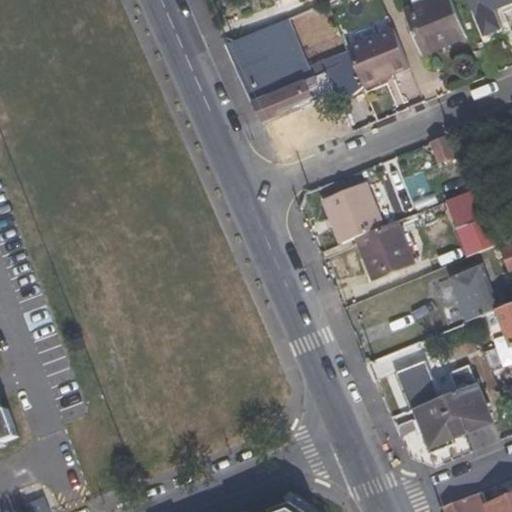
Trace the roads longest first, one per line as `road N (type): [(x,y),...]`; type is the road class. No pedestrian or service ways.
road 1 (residential): [(249,198),(511,87)]
road 2 (tertiary): [(249,198),(347,425)]
road 3 (residential): [(132,511),(347,425)]
road 4 (tertiary): [(161,0),(249,198)]
road 5 (residential): [(382,507),(511,456)]
